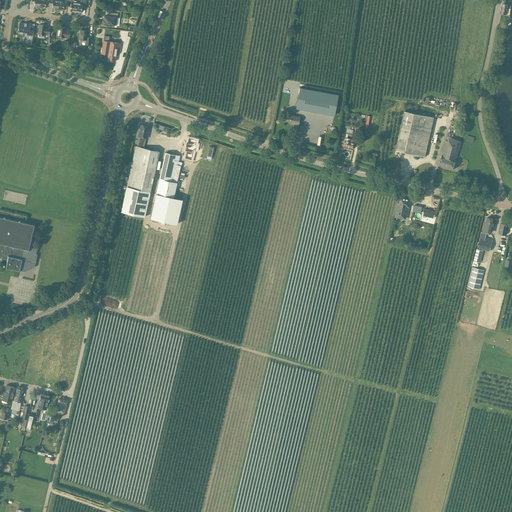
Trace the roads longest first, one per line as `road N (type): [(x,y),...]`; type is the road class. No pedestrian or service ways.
road 1 (unclassified): [(500,205),(296,157),(150,107)]
road 2 (unclassified): [(500,205),(478,107),(499,0)]
road 3 (secondary): [(72,298),(118,124)]
road 4 (unclassified): [(43,511),(71,395)]
